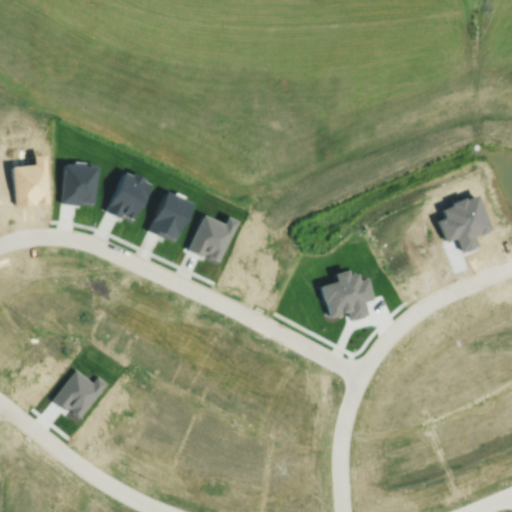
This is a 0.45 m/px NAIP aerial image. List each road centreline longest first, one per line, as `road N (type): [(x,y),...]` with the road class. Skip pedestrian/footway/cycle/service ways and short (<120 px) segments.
road 1 (residential): [(469,511),(152,505),(96,474),(0,399)]
road 2 (residential): [(0,242),(46,232),(98,243),(362,370)]
road 3 (residential): [(362,370),(404,318),(511,261)]
road 4 (residential): [(362,370),(340,433),(343,511)]
